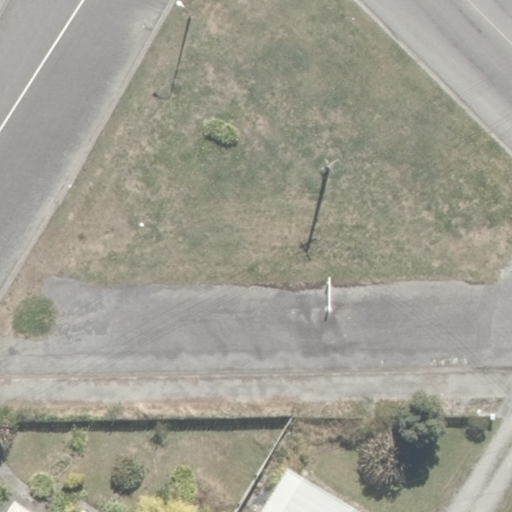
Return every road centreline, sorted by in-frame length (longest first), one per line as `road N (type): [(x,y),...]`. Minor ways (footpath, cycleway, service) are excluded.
road 1 (residential): [(511,326),(102,329)]
road 2 (residential): [(0,144),(88,0)]
